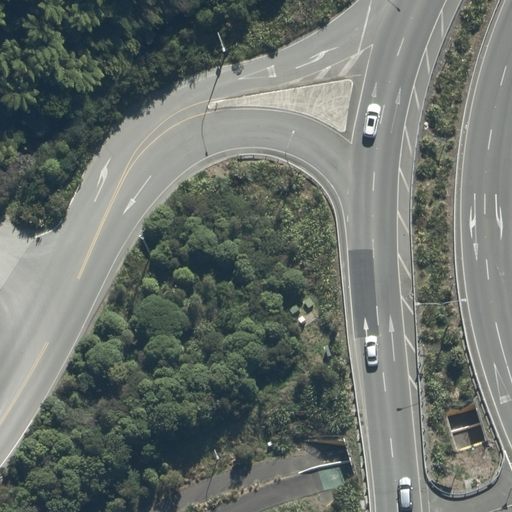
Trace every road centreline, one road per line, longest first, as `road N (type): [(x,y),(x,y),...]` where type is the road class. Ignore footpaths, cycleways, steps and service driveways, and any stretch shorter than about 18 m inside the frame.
road 1 (trunk): [(511,53),(486,182),(486,242),(511,381)]
road 2 (unclassified): [(0,417),(117,179),(156,130)]
road 3 (trunk): [(396,511),(369,195)]
road 4 (unclassified): [(156,130),(196,102),(362,27),(398,0)]
road 5 (unclassified): [(369,195),(344,161),(266,122),(194,119),(156,130)]
road 6 (trunk): [(369,195),(380,102),(416,0)]
